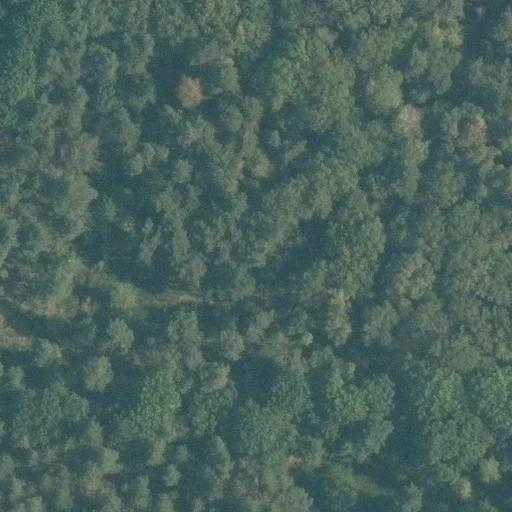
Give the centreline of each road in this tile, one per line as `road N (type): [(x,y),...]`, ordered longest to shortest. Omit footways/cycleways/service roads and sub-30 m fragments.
road 1 (track): [(511,414),(0,387)]
road 2 (track): [(55,0),(0,147)]
